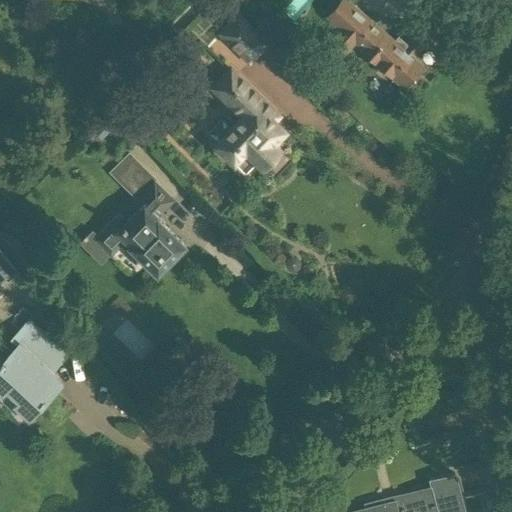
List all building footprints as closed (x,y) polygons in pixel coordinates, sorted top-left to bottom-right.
[(343,0),(339,0),(326,16),(338,26),(328,39),(346,53),(356,41),(364,47),(360,50),(401,84),(420,63),(409,55),(420,43),(406,32),(396,43),(343,0)] [(248,62),(267,43),(237,15),(219,34),(248,62)] [(284,131),(272,119),(256,103),(260,99),(230,70),(213,87),(242,115),(230,128),(226,124),(213,138),(216,141),(213,144),(233,163),(244,151),(260,167),(279,148),(273,142),(284,131)] [(102,116),(96,123),(105,132),(112,126),(102,116)] [(137,260),(139,258),(156,274),(159,271),(161,273),(170,264),(167,262),(184,245),(156,218),(157,217),(154,213),(159,208),(161,210),(172,199),(153,180),(129,205),(135,210),(125,219),(119,213),(115,216),(93,239),(109,254),(123,240),(128,245),(127,246),(130,249),(128,251),(137,260)] [(13,234),(0,245),(14,261),(27,251),(13,234)] [(0,278),(12,269),(0,254),(0,278)] [(50,386),(45,381),(52,374),(48,371),(65,353),(29,321),(20,330),(29,339),(22,346),(20,345),(13,353),(12,352),(2,362),(0,360),(0,400),(10,409),(14,405),(27,417),(30,414),(29,413),(36,406),(37,406),(43,400),(42,399),(52,389),(50,387),(50,386)] [(464,511),(454,472),(428,479),(430,487),(392,497),(393,502),(384,504),(382,498),(362,503),(364,509),(353,511),(464,511)]
